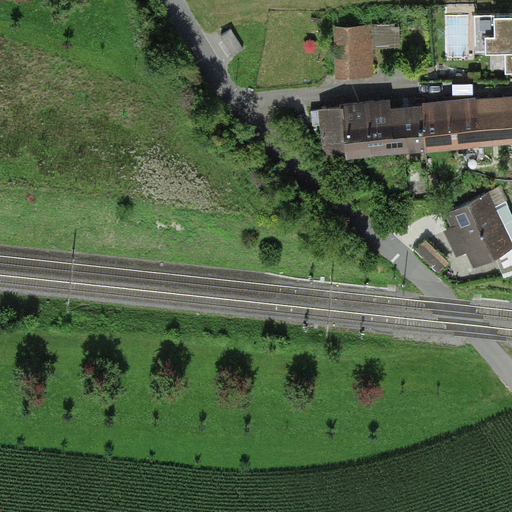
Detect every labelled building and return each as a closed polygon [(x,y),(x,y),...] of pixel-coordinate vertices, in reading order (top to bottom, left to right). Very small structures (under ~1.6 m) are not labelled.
[(511,13),(476,15),(477,50),(507,50),(508,71),(511,71),(511,13)] [(394,24),(375,25),(375,47),(394,47),(394,24)] [(372,26),(339,27),(339,75),(372,74),(372,26)] [(244,49),(231,29),(222,35),(234,55),(244,49)] [(511,135),(511,95),(403,105),(402,98),(322,105),(326,152),(511,135)] [(511,273),(511,215),(507,204),(494,210),(487,193),(448,211),(454,225),(448,229),(456,247),(467,243),(475,259),(497,250),(507,275),(511,273)] [(446,264),(424,241),(417,248),(439,271),(446,264)]
